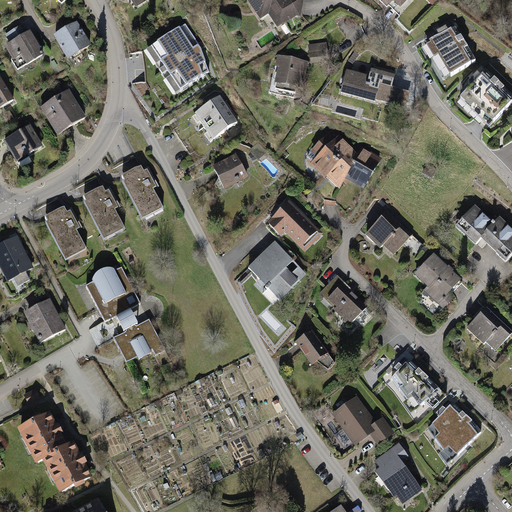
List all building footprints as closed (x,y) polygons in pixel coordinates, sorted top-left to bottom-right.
[(249,0),(261,18),(269,12),(278,25),(293,16),(294,13),(299,14),(301,0),(249,0)] [(77,25),(55,38),(68,59),(90,46),(77,25)] [(186,25),(151,48),(164,68),(160,71),(163,75),(167,72),(180,92),(209,73),(198,45),(186,25)] [(290,33),(285,25),(281,28),(286,36),(290,33)] [(439,56),(451,76),(475,62),(455,27),(426,45),(434,59),(439,56)] [(12,45),(8,47),(15,59),(18,57),(22,64),(27,65),(43,55),(30,34),(25,37),(20,28),(7,36),(12,45)] [(325,52),(310,54),(312,64),(327,61),(325,52)] [(275,66),(269,93),(294,99),(299,73),(304,74),(307,64),(279,58),(277,66),(275,66)] [(511,103),(511,96),(482,68),(474,76),(479,80),(461,98),(473,110),(477,106),(494,122),(511,103)] [(347,72),(342,92),(351,95),(353,90),(375,96),(374,99),(397,105),(401,90),(391,88),(394,77),(372,71),(370,78),(347,72)] [(0,78),(0,108),(13,101),(0,78)] [(68,92),(42,108),(49,120),(53,118),(54,119),(56,118),(64,131),(85,119),(68,92)] [(229,111),(220,99),(196,115),(204,128),(229,111)] [(229,111),(204,128),(213,140),(237,124),(229,111)] [(30,127),(5,142),(15,158),(25,152),(27,155),(42,147),(30,127)] [(325,139),(312,152),(318,158),(313,163),(326,175),(328,173),(337,165),(335,163),(342,156),(344,158),(351,150),(343,143),(340,145),(336,141),(331,145),(325,139)] [(337,165),(328,173),(340,185),(347,175),(357,157),(351,150),(344,158),(342,156),(335,163),(337,165)] [(361,151),(357,157),(347,175),(365,186),(379,162),(361,151)] [(23,167),(33,161),(30,155),(19,161),(23,167)] [(236,157),(214,169),(219,178),(222,176),(228,186),(246,176),(236,157)] [(122,178),(142,215),(161,204),(153,190),(157,189),(147,171),(144,173),(141,168),(122,178)] [(84,199),(103,235),(122,225),(115,211),(118,209),(109,192),(106,193),(103,188),(84,199)] [(285,230),(305,249),(320,234),(290,204),(271,223),(281,233),(285,230)] [(474,208),(457,227),(477,245),(484,237),(489,241),(487,243),(507,261),(511,255),(511,232),(499,220),(494,225),(493,224),(492,225),(474,208)] [(45,219),(65,256),(84,245),(77,231),(80,230),(70,212),(67,214),(64,209),(45,219)] [(412,235),(388,213),(367,236),(381,249),(385,244),(395,254),(412,235)] [(17,239),(0,247),(0,258),(4,266),(1,268),(8,281),(14,278),(18,286),(29,281),(25,272),(32,268),(17,239)] [(287,255),(275,243),(249,268),(259,279),(260,278),(268,286),(266,288),(267,290),(269,288),(279,299),(278,300),(279,300),(300,281),(299,280),(298,281),(279,262),(287,255)] [(447,268),(434,256),(416,275),(428,287),(425,290),(439,303),(440,301),(445,306),(451,299),(446,295),(460,280),(450,271),(448,272),(445,269),(447,268)] [(93,283),(93,284),(86,288),(96,307),(105,323),(120,315),(121,316),(116,318),(124,332),(138,325),(130,311),(126,313),(126,312),(141,304),(122,269),(115,273),(114,271),(111,271),(107,271),(104,271),(101,273),(98,275),(96,277),(94,280),(93,283)] [(367,309),(343,285),(328,299),(337,308),(335,311),(350,326),(367,309)] [(331,292),(326,288),(321,292),(326,297),(331,292)] [(49,301),(29,312),(37,328),(34,330),(41,343),(65,330),(49,301)] [(497,318),(486,309),(467,329),(484,345),(488,341),(497,350),(511,333),(511,332),(502,324),(500,326),(494,321),(497,318)] [(149,320),(114,339),(127,363),(138,357),(139,360),(152,353),(151,351),(153,350),(156,356),(165,351),(149,320)] [(334,362),(312,332),(298,342),(313,363),(316,361),(328,370),(330,369),(331,369),(335,363),(334,362)] [(435,409),(447,397),(410,361),(392,380),(407,401),(412,397),(422,406),(427,401),(435,409)] [(394,370),(391,366),(385,372),(389,375),(394,370)] [(175,369),(165,375),(168,380),(178,374),(175,369)] [(36,391),(25,397),(28,403),(40,398),(36,391)] [(375,426),(358,402),(337,416),(355,442),(370,431),(378,443),(392,434),(383,421),(375,426)] [(475,425),(453,404),(433,425),(441,436),(435,441),(443,452),(449,448),(458,456),(481,433),(475,425)] [(34,453),(38,463),(45,459),(66,448),(59,435),(62,433),(58,427),(56,428),(48,415),(21,429),(26,438),(28,437),(36,452),(34,453)] [(58,483),(62,492),(90,478),(83,464),(86,463),(82,456),(80,458),(73,444),(66,448),(45,459),(50,468),(52,467),(60,482),(58,483)] [(408,456),(399,444),(385,455),(390,462),(376,473),(388,491),(392,488),(397,496),(411,497),(421,489),(401,462),(408,456)] [(104,511),(99,502),(79,511),(104,511)]
